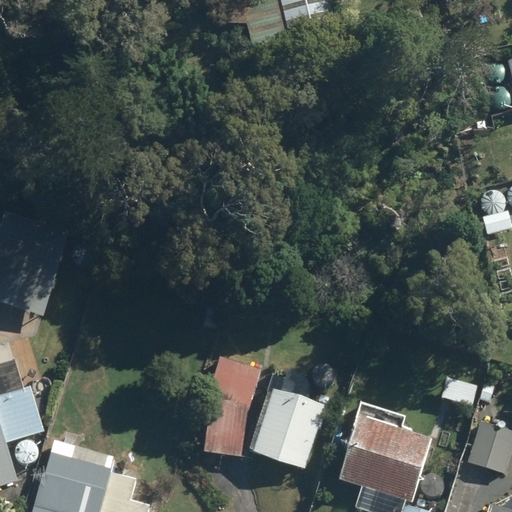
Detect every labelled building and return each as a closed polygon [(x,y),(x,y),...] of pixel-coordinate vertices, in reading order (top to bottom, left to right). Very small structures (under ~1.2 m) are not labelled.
[(342,65),(327,0),(239,0),(253,59),(288,51),(294,76),(342,65)] [(0,301),(43,313),(63,238),(5,222),(0,239),(0,301)] [(69,303),(62,320),(75,326),(82,309),(69,303)] [(490,376),(504,381),(508,373),(493,367),(490,376)] [(220,368),(208,416),(201,459),(240,466),(247,420),(258,378),(220,368)] [(455,374),(448,408),(472,412),(477,390),(469,388),(471,377),(455,374)] [(305,478),(323,417),(305,411),(311,394),(286,386),(280,403),(271,401),(252,462),(305,478)] [(0,487),(15,483),(4,444),(38,435),(25,390),(0,396),(0,487)] [(75,406),(86,444),(108,438),(96,399),(75,406)] [(142,421),(144,437),(156,435),(157,441),(165,440),(163,418),(158,418),(157,409),(144,410),(145,420),(142,421)] [(338,491),(411,511),(429,449),(356,428),(338,491)] [(511,438),(481,430),(469,468),(511,481),(511,438)] [(60,451),(39,511),(137,511),(135,511),(142,489),(116,481),(120,471),(60,451)] [(454,462),(439,457),(435,469),(451,473),(454,462)]
